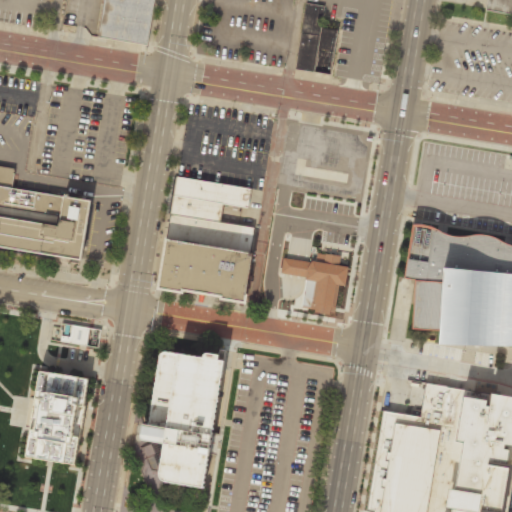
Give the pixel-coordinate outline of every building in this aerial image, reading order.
[(103,0),(153,0),(146,44),(98,36),(103,0)] [(511,0),(486,0),(485,8),(511,12),(511,0)] [(305,2),(294,68),(329,74),(336,30),(320,27),(322,15),(324,6),(305,2)] [(173,194),(247,206),(250,187),(177,175),(173,194)] [(0,185),(0,244),(81,258),(90,200),(13,188),(0,185)] [(170,214),(173,194),(223,202),(220,221),(170,214)] [(170,214),(158,287),(244,301),(255,226),(220,221),(170,214)] [(511,244),(505,242),(498,239),(493,235),(487,234),(481,233),(474,233),(467,234),(461,235),(453,235),(446,233),(440,230),(436,227),(430,225),(424,223),(418,223),(411,222),(402,277),(411,280),(411,328),(436,330),(436,343),(511,345),(511,244)] [(334,313),(338,285),(344,286),(347,266),(338,265),(339,256),(316,253),(314,262),(282,258),(280,273),(305,276),(301,305),(312,306),(312,311),(334,313)] [(61,323),(100,329),(97,348),(49,340),(51,326),(60,328),(61,323)] [(166,350),(163,351),(160,352),(159,356),(147,422),(143,421),(141,434),(142,438),(144,439),(163,443),(160,472),(160,476),(164,480),(202,486),(223,359),(219,357),(218,354),(206,352),(203,353),(202,356),(166,350)] [(40,372),(89,380),(76,465),(27,457),(40,372)] [(420,417),(382,411),(365,511),(505,511),(511,476),(511,466),(510,466),(511,456),(511,395),(495,393),(494,399),(466,394),(446,391),(447,386),(426,382),(420,417)]
